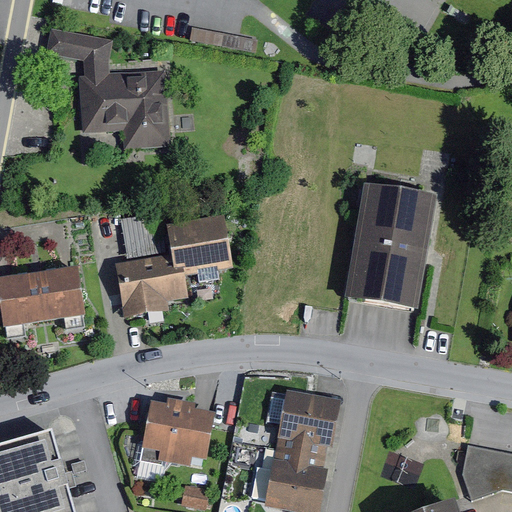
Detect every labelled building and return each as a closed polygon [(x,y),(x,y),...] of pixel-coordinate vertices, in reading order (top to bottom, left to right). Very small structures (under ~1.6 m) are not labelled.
[(87,62),(85,77),(90,138),(128,134),(130,152),(174,148),(170,65),(114,67),(116,39),(57,29),(52,54),(87,62)] [(436,199),(372,190),(356,302),(420,311),(436,199)] [(159,216),(122,221),(129,265),(165,259),(159,216)] [(187,298),(183,274),(231,266),(223,219),(168,228),(173,257),(165,259),(129,265),(118,266),(126,314),(165,307),(164,302),(187,298)] [(76,267),(0,278),(0,281),(6,325),(83,313),(76,267)] [(316,511),(340,403),(291,393),(266,508),(283,511),(316,511)] [(166,406),(151,403),(140,461),(162,465),(162,462),(190,467),(192,457),(206,460),(215,415),(202,412),(194,411),(195,405),(180,402),(167,400),(166,406)] [(0,511),(73,511),(52,438),(0,452),(0,511)] [(511,458),(470,450),(464,477),(473,501),(502,490),(511,492),(511,458)]
